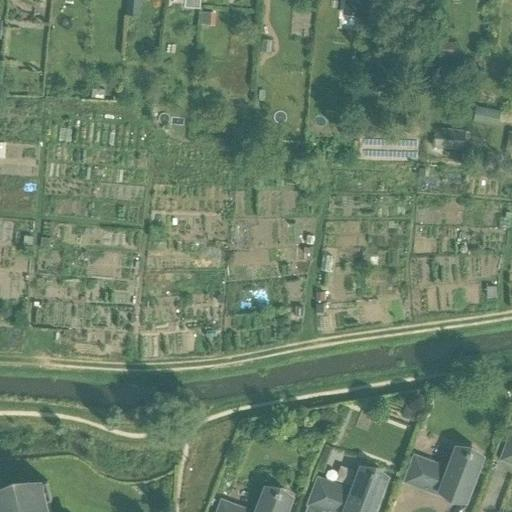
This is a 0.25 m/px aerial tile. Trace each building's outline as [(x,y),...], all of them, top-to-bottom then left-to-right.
[(139,17),(140,0),(127,0),(126,16),(139,17)] [(363,0),(344,0),(342,15),(361,17),(363,0)] [(456,57),(462,51),(457,43),(438,41),(438,56),(456,57)] [(92,88),(91,97),(104,99),(105,90),(92,88)] [(498,126),(500,111),(476,107),(473,121),(498,126)] [(468,147),(469,133),(465,132),(465,130),(435,128),(433,148),(463,151),(464,147),(468,147)] [(424,164),(424,149),(373,148),(373,164),(424,164)] [(68,333),(89,333),(90,310),(68,309),(68,333)] [(511,433),(501,459),(511,463),(511,433)] [(323,472),(332,448),(324,445),(315,469),(323,472)] [(470,452),(457,447),(449,468),(415,456),(405,482),(440,495),(442,491),(467,500),(483,457),(472,447),(471,448),(471,449),(470,452)] [(374,475),(360,470),(352,491),(319,478),(309,504),(329,511),(374,511),(387,479),(375,470),(375,471),(374,475)] [(45,511),(43,501),(52,498),(48,480),(0,492),(0,511),(45,511)] [(278,492),(266,487),(256,511),(253,511),(222,500),(217,511),(286,511),(292,497),(281,488),(280,489),(278,492)]
